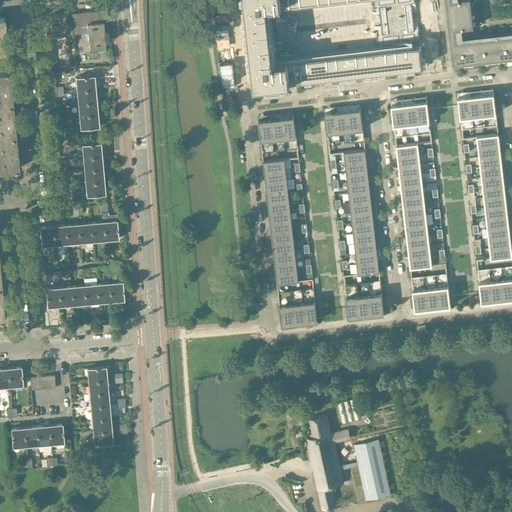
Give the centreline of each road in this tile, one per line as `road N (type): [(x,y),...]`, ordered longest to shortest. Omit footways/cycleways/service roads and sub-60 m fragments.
road 1 (residential): [(243,100),(267,322),(277,336),(400,323)]
road 2 (tertiary): [(151,335),(128,0)]
road 3 (residential): [(400,323),(372,86)]
road 4 (residential): [(12,202),(38,191),(18,0)]
road 5 (tertiary): [(161,494),(151,335)]
road 6 (unclassified): [(292,511),(255,475),(161,494)]
road 7 (residential): [(24,348),(12,202)]
road 8 (residential): [(372,86),(507,71)]
road 9 (residential): [(243,100),(372,86)]
